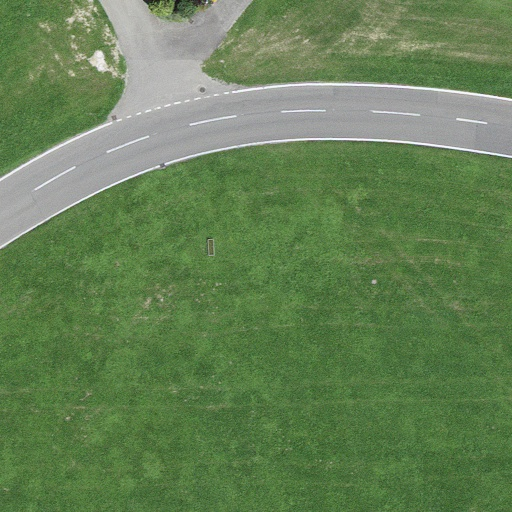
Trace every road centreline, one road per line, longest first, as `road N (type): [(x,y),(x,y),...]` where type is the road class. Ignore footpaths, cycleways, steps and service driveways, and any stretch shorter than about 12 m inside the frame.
road 1 (tertiary): [(0,216),(64,174),(179,127),(267,113),(393,113),(511,130)]
road 2 (track): [(233,0),(167,77),(179,127)]
